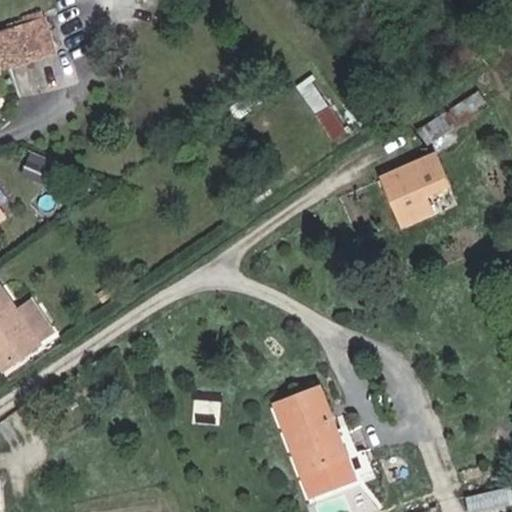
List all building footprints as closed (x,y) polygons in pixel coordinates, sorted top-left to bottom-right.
[(30,24),(45,20),(55,53),(60,52),(48,12),(28,19),(30,24)] [(30,24),(0,33),(0,70),(55,53),(45,20),(30,24)] [(430,147),(488,104),(478,89),(420,133),(430,147)] [(318,127),(335,151),(351,140),(334,116),(318,127)] [(501,158),(509,155),(506,148),(498,151),(501,158)] [(72,174),(24,155),(18,169),(66,188),(72,174)] [(431,202),(455,192),(442,163),(390,186),(409,231),(438,219),(431,202)] [(66,188),(18,169),(16,176),(63,195),(66,188)] [(0,292),(0,350),(1,352),(0,351),(0,359),(9,370),(58,332),(34,301),(16,313),(0,292)] [(315,497),(360,479),(351,457),(348,458),(322,391),(286,405),(304,452),(298,454),(315,497)]
